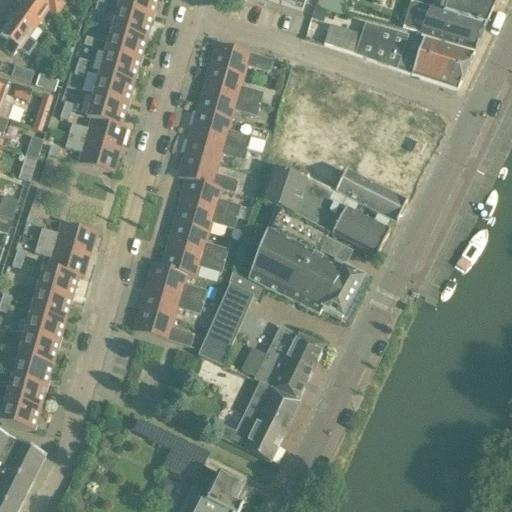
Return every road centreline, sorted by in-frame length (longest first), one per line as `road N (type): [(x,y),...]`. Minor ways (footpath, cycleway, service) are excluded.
road 1 (residential): [(193,21),(78,448),(43,511)]
road 2 (unclassified): [(279,511),(476,113)]
road 3 (residential): [(476,113),(193,21)]
